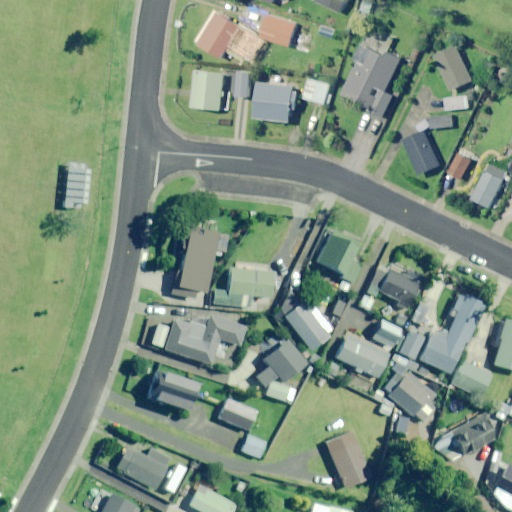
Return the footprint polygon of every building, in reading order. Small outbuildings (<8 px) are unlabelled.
[(349,0),(320,0),(319,2),(343,14),(349,0)] [(247,29),(220,12),(201,45),(224,59),(237,38),(240,40),(247,29)] [(299,23),(270,15),(263,38),(292,47),(299,23)] [(315,28),(301,23),(297,38),(311,42),(315,28)] [(475,81),(460,46),(438,56),(453,91),(475,81)] [(388,57),(367,47),(343,96),(370,109),(369,111),(384,118),(395,96),(388,92),(404,59),(390,53),(388,57)] [(227,74),(197,71),(193,108),(229,111),(231,92),(225,91),(227,74)] [(253,73),(241,72),(238,97),(251,98),(253,73)] [(333,85),(310,79),(305,99),(328,104),(333,85)] [(302,85),(261,80),(257,119),(291,123),(293,110),(300,110),(302,85)] [(471,108),(470,96),(447,98),(448,110),(471,108)] [(442,166),(426,130),(405,139),(422,176),(442,166)] [(47,136),(36,134),(33,148),(44,150),(47,136)] [(492,208),(495,202),(500,204),(504,195),(499,193),(510,170),(490,161),(473,199),(492,208)] [(84,207),(87,164),(63,162),(60,206),(84,207)] [(219,225),(209,222),(207,232),(198,230),(197,235),(184,232),(176,271),(174,271),(169,295),(192,300),(194,292),(205,294),(219,225)] [(358,244),(331,230),(315,263),(339,275),(338,278),(351,284),(359,268),(348,263),(358,244)] [(271,272),(229,267),(225,294),(213,293),(212,305),(248,309),(249,297),(268,299),(271,272)] [(415,284),(387,271),(377,293),(393,301),(392,303),(404,308),(415,284)] [(327,337),(288,289),(277,312),(308,352),(327,337)] [(483,306),(456,294),(438,332),(430,329),(416,361),(446,375),(461,343),(465,345),(483,306)] [(371,301),(361,296),(356,306),(366,311),(371,301)] [(155,326),(149,345),(160,348),(159,350),(208,366),(216,341),(237,347),(243,328),(206,316),(202,328),(191,325),(190,328),(171,321),(168,330),(155,326)] [(398,330),(379,321),(370,340),(389,349),(398,330)] [(511,323),(503,321),(490,366),(511,372),(511,323)] [(421,339),(406,331),(395,352),(410,360),(421,339)] [(358,375),(359,372),(375,378),(384,356),(342,338),(333,361),(353,369),(351,372),(358,375)] [(303,364),(283,342),(260,362),(264,367),(252,378),(261,388),(272,377),(279,385),(303,364)] [(489,375),(459,361),(448,384),(478,399),(489,375)] [(193,384),(154,372),(145,400),(183,412),(193,384)] [(385,396),(411,417),(412,415),(420,422),(429,411),(421,405),(430,394),(403,373),(400,378),(395,373),(382,390),(387,394),(385,396)] [(293,391),(268,382),(263,396),(288,404),(293,391)] [(253,412),(224,400),(216,419),(245,431),(253,412)] [(493,438),(480,416),(433,442),(427,446),(449,463),(493,438)] [(368,479),(349,432),(324,443),(343,489),(368,479)] [(261,442),(245,436),(239,452),(255,458),(261,442)] [(112,470),(152,491),(164,468),(162,467),(166,459),(148,449),(143,458),(124,448),(112,470)] [(511,493),(511,472),(504,469),(496,485),(511,493)] [(228,511),(233,505),(197,487),(187,507),(196,511),(228,511)] [(136,511),(138,510),(99,489),(89,508),(96,511),(136,511)]
